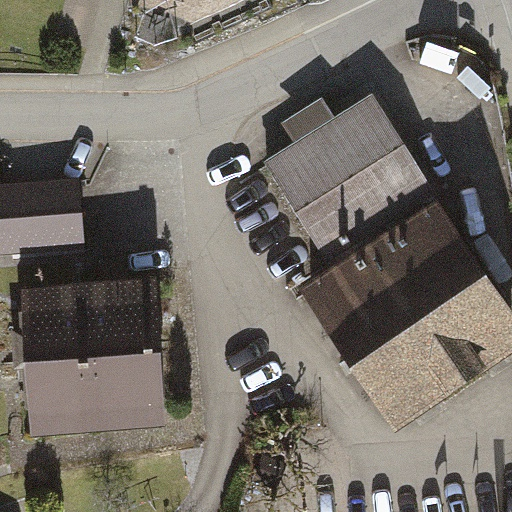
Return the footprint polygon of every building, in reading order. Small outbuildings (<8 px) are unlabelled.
[(253,166),(308,252),(416,183),(384,134),(362,98),(329,119),(313,93),(272,119),(288,144),(253,166)] [(69,182),(0,185),(0,255),(72,252),(69,182)] [(511,332),(428,200),(284,292),(361,413),(405,385),(416,402),(462,373),(511,341),(511,332)] [(155,294),(81,296),(85,420),(160,417),(155,294)] [(81,296),(7,299),(11,422),(85,420),(81,296)]
